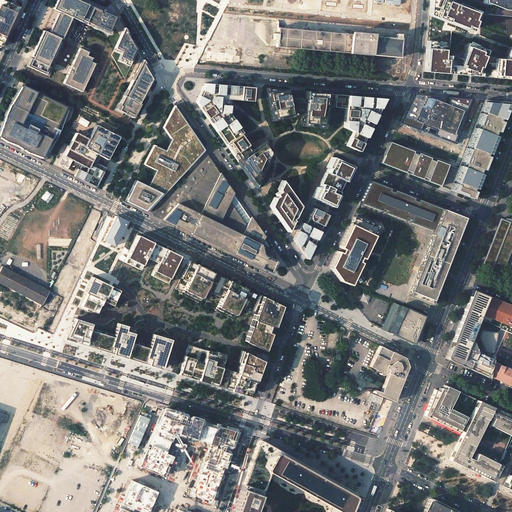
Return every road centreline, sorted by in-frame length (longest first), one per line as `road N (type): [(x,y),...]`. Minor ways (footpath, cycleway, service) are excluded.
road 1 (unclassified): [(300,300),(0,150)]
road 2 (residential): [(166,80),(305,287)]
road 3 (residential): [(404,87),(189,69),(166,80)]
road 4 (residential): [(0,346),(154,394)]
road 5 (unclassified): [(425,361),(300,300)]
road 6 (residential): [(253,424),(385,464)]
road 7 (residential): [(305,287),(366,169)]
road 8 (residential): [(300,300),(253,424)]
road 9 (residential): [(154,394),(103,511)]
road 10 (residential): [(484,212),(366,169)]
